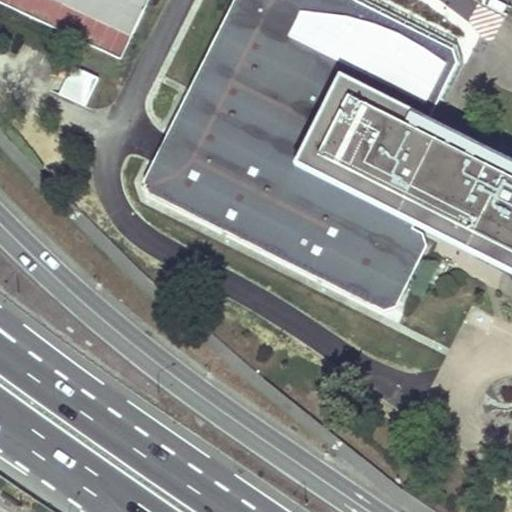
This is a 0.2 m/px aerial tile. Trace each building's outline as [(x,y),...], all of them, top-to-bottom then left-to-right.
[(0,0),(0,1),(122,60),(151,0),(0,0)] [(335,76),(428,122),(457,65),(450,51),(349,0),(236,0),(163,145),(144,182),(148,195),(384,313),(397,308),(427,248),(423,236),(412,230),(289,168),(335,76)] [(13,38),(2,32),(0,37),(11,44),(13,38)] [(63,63),(52,93),(89,106),(100,76),(63,63)] [(511,163),(428,122),(335,76),(289,168),(412,230),(414,227),(511,275),(511,163)] [(464,322),(487,333),(494,316),(471,306),(464,322)]
